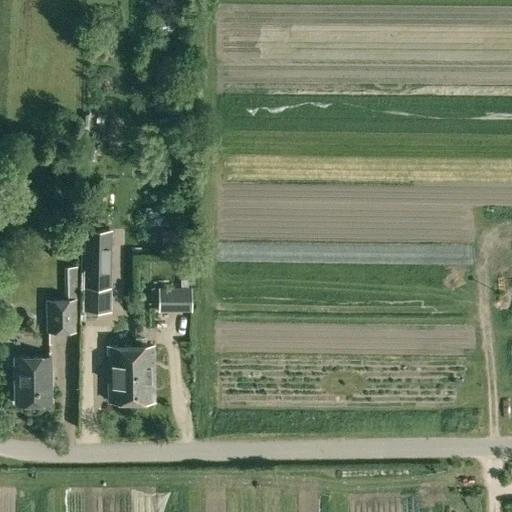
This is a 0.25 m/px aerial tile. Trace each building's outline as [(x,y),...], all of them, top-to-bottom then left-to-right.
[(96,161),(96,150),(85,150),(85,161),(96,161)] [(151,224),(188,224),(187,199),(170,200),(170,206),(151,207),(151,224)] [(86,229),(86,246),(110,247),(110,230),(86,229)] [(163,242),(183,242),(183,229),(163,230),(163,242)] [(86,246),(85,285),(109,286),(110,247),(86,246)] [(65,265),(65,298),(76,298),(76,299),(77,299),(77,265),(65,265)] [(159,309),(191,309),(191,287),(159,288),(159,309)] [(76,298),(65,298),(45,298),(45,331),(76,330),(76,299),(76,298)] [(136,384),(135,346),(109,347),(109,400),(135,400),(135,384),(136,384)] [(154,346),(135,346),(136,384),(135,384),(135,400),(154,400),(154,346)] [(15,356),(16,402),(50,402),(49,355),(15,356)]
